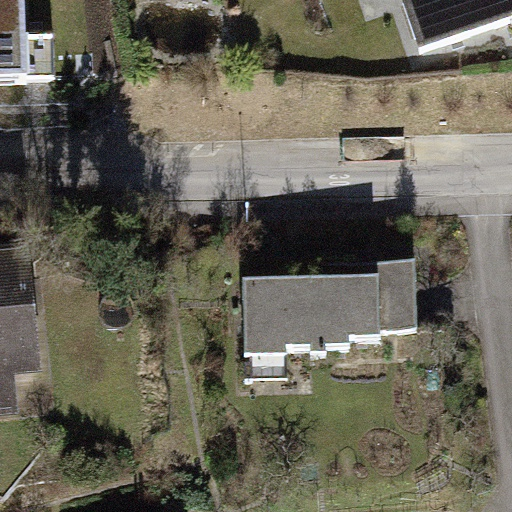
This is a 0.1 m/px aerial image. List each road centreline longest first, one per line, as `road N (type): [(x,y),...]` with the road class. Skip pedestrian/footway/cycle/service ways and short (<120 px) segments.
road 1 (unclassified): [(511,170),(0,179)]
road 2 (unknown): [(503,170),(511,299)]
